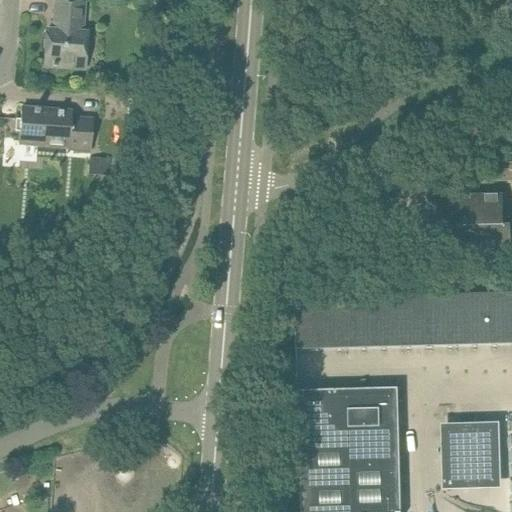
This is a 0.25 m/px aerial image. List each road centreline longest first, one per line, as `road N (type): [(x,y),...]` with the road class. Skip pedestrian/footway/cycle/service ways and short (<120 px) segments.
road 1 (unclassified): [(511,76),(478,85),(287,185),(235,189)]
road 2 (tertiary): [(216,417),(235,189)]
road 3 (unclassified): [(0,449),(108,407),(216,417)]
road 4 (tertiary): [(235,189),(252,0)]
